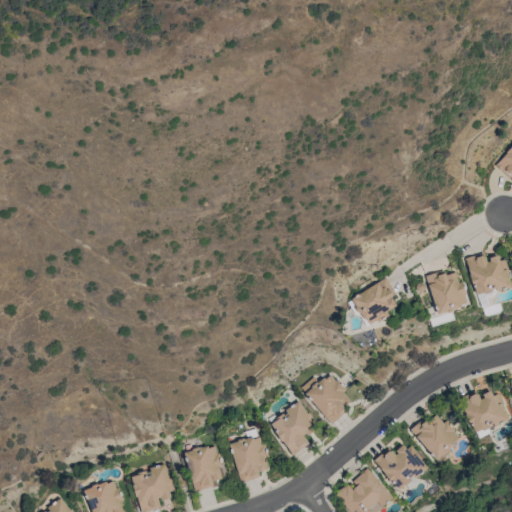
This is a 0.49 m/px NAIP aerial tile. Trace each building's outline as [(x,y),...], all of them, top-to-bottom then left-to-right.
[(507,153),(506,152),(511,146),(511,175),(509,178),(501,170),(495,165),(507,153)] [(473,287),(473,288),(469,275),(470,275),(465,258),(483,252),(486,262),(489,261),(488,257),(497,255),(499,260),(504,259),(508,270),(506,271),(511,286),(495,291),(494,288),(490,289),(491,291),(483,294),(483,293),(475,294),(473,287)] [(425,276),(443,269),(445,275),(454,272),(458,282),(461,281),(466,294),(463,294),(466,302),(459,304),(460,307),(452,309),(451,311),(447,312),(445,311),(437,314),(425,276)] [(376,283),(376,282),(385,277),(392,289),(391,289),(394,294),(390,297),(396,305),(386,311),(388,315),(377,322),(376,319),(369,324),(365,318),(363,319),(359,312),(357,312),(355,308),(355,306),(351,299),(376,283)] [(335,380),(337,379),(345,388),(342,391),(349,400),(342,406),(344,408),(343,408),(345,411),(331,423),(305,393),(311,387),(311,385),(315,382),(317,382),(323,377),(325,379),(330,374),(335,380)] [(494,426),(492,423),(488,425),(489,427),(482,430),(481,429),(474,432),(471,425),(470,426),(464,414),(465,413),(458,398),(475,390),(480,399),(483,397),(481,394),(489,390),(492,396),(497,393),(503,404),(501,405),(508,419),(494,426)] [(276,419),(275,418),(282,412),(284,414),(287,412),(285,409),(298,400),(307,413),(309,412),(316,422),(311,425),(315,429),(307,435),(305,432),(302,434),(308,443),(292,454),(282,441),(281,441),(274,431),(275,430),(270,423),(276,419)] [(442,422),(446,420),(454,429),(452,431),(457,437),(452,442),(454,444),(447,449),(448,451),(443,455),(442,453),(435,459),(426,448),(426,449),(409,429),(425,415),(429,419),(435,414),(442,422)] [(237,441),(237,439),(242,438),(244,438),(247,437),(245,432),(244,432),(243,431),(254,427),(257,436),(259,436),(261,444),(264,443),(268,456),(263,457),(267,468),(257,471),(259,476),(240,482),(228,443),(237,441)] [(392,482),(391,483),(383,473),(384,473),(373,460),(388,447),(395,455),(397,452),(395,450),(402,444),(406,448),(410,445),(418,454),(417,455),(427,467),(415,477),(419,477),(421,479),(421,484),(419,486),(415,486),(412,482),(413,479),(415,477),(413,475),(409,478),(411,480),(405,485),(404,484),(397,489),(392,482)] [(191,450),(192,448),(197,446),(199,447),(207,445),(208,447),(214,445),(216,453),(218,452),(222,465),(218,466),(221,477),(211,480),(213,485),(194,490),(183,452),(191,450)] [(141,511),(136,496),(135,496),(132,485),(133,485),(130,476),(138,474),(137,472),(145,470),(146,472),(150,471),(149,467),(164,463),(168,478),(171,478),(174,490),(168,491),(170,497),(161,499),(160,496),(157,497),(160,507),(141,511)] [(392,497),(383,505),(383,506),(376,511),(350,511),(349,511),(344,507),(345,506),(334,494),(336,492),(341,487),(342,488),(347,484),(352,489),(356,485),(352,480),(366,468),(392,497)] [(91,487),(92,485),(96,483),(98,484),(106,480),(106,483),(113,480),(116,488),(118,487),(123,499),(119,501),(123,511),(121,511),(91,511),(83,490),(91,487)] [(69,510),(71,508),(73,511),(43,511),(45,511),(46,511),(49,510),(47,507),(60,497),(69,510)]
